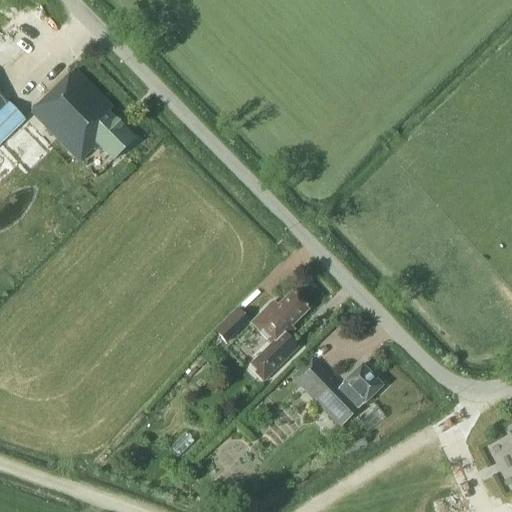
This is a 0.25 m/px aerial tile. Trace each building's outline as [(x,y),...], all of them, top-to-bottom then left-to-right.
[(111,110),(74,72),(31,113),(78,162),(96,145),(112,161),(133,141),(107,114),(111,110)] [(8,105),(0,97),(0,188),(18,171),(25,178),(52,151),(45,144),(24,121),(8,105)] [(250,324),(270,344),(249,366),(256,372),(254,374),(263,384),(298,348),(287,337),(294,330),(291,327),(308,311),(291,293),(277,307),(273,302),(250,324)] [(249,322),(237,309),(213,332),(225,345),(249,322)] [(337,389),(310,360),(290,379),(314,404),(319,399),(324,404),(320,409),(338,428),(357,410),(364,404),(365,404),(382,387),(361,366),(344,382),(344,383),(337,389)]
